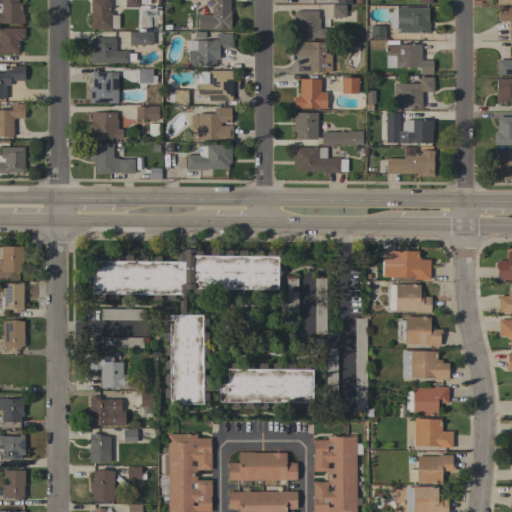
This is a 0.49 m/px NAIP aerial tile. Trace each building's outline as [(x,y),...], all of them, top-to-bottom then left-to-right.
[(0,0),(18,0),(18,2),(22,2),(21,14),(24,14),(23,24),(0,23),(0,0)] [(108,0),(108,11),(110,11),(110,15),(118,15),(118,29),(90,28),(90,0),(108,0)] [(229,0),(229,10),(230,10),(230,14),(229,29),(197,29),(197,14),(211,15),(211,6),(208,6),(208,0),(229,0)] [(331,17),(331,5),(345,5),(345,17),(331,17)] [(510,13),(511,13),(511,37),(508,37),(508,21),(497,21),(497,18),(496,17),(495,13),(497,13),(497,7),(510,7),(510,13)] [(427,8),(427,21),(428,21),(428,32),(398,32),(398,29),(396,29),(396,8),(427,8)] [(292,37),(293,11),(295,11),(295,10),(317,11),(317,17),(319,17),(318,28),(325,28),(325,38),(292,37)] [(383,26),(383,38),(366,38),(366,33),(369,33),(369,26),(383,26)] [(0,28),(24,28),(23,38),(21,38),(21,40),(18,40),(17,53),(0,53),(0,28)] [(152,31),(152,45),(128,44),(128,31),(152,31)] [(209,40),(209,39),(217,39),(217,33),(230,33),(231,39),(232,39),(232,48),(219,48),(219,59),(215,59),(215,65),(197,65),(197,66),(187,66),(187,50),(188,50),(188,40),(209,40)] [(113,63),(89,63),(89,39),(91,39),(91,37),(113,38),(113,39),(114,39),(114,42),(115,42),(115,45),(114,45),(114,51),(128,51),(128,63),(113,63)] [(420,60),(432,60),(431,74),(419,74),(419,67),(399,67),(399,68),(385,68),(385,44),(386,44),(386,40),(397,41),(397,44),(420,44),(420,60)] [(293,41),(330,42),(329,53),(330,53),(330,68),(324,68),(324,72),(308,72),(309,63),(306,63),(307,56),(293,56),(293,41)] [(511,46),(511,75),(496,75),(496,60),(511,60),(511,46)] [(0,72),(3,72),(3,71),(9,71),(9,65),(24,66),(23,80),(9,80),(9,86),(5,85),(4,98),(0,98),(0,72)] [(151,83),(136,82),(137,68),(151,69),(151,83)] [(207,83),(207,70),(231,70),(231,101),(207,101),(207,97),(204,97),(204,95),(196,95),(196,83),(207,83)] [(89,72),(116,72),(116,103),(89,103),(89,87),(89,72)] [(418,77),(432,77),(432,92),(421,92),(421,108),(394,108),(394,100),(390,100),(390,95),(394,95),(393,83),(418,83),(418,77)] [(299,78),(319,79),(319,92),(325,92),(325,109),(315,109),(315,108),(293,108),(293,96),(298,96),(299,78)] [(357,78),(357,86),(356,86),(356,93),(340,93),(340,78),(357,78)] [(511,103),(494,103),(494,92),(495,92),(495,79),(511,79),(511,103)] [(187,105),(173,104),(173,102),(166,102),(166,91),(173,91),(173,89),(188,90),(187,105)] [(374,103),(372,103),(372,110),(367,110),(367,103),(365,103),(365,90),(374,90),(374,103)] [(9,136),(9,137),(6,137),(6,136),(0,136),(0,110),(10,110),(10,103),(23,103),(23,118),(12,118),(12,136),(9,136)] [(147,107),(147,106),(157,106),(157,120),(147,120),(147,119),(134,119),(134,107),(147,107)] [(197,115),(197,113),(213,113),(213,108),(217,108),(217,107),(230,107),(230,122),(219,122),(219,126),(231,126),(231,141),(217,141),(217,140),(199,139),(199,141),(196,141),(196,130),(190,130),(190,115),(197,115)] [(115,118),(116,118),(116,129),(121,129),(121,139),(114,139),(114,138),(89,138),(89,112),(115,112),(115,118)] [(294,139),(294,132),(292,132),(292,112),(316,112),(316,139),(294,139)] [(384,143),(384,112),(398,112),(398,123),(401,123),(404,120),(431,120),(431,143),(395,143),(384,143)] [(511,145),(493,145),(494,131),(496,131),(496,116),(511,116),(511,145)] [(320,132),(346,132),(346,130),(361,131),(361,144),(334,144),(334,145),(320,145),(320,132)] [(119,159),(133,159),(133,173),(119,173),(119,172),(112,172),(112,173),(94,173),(94,161),(90,161),(90,155),(94,155),(94,143),(112,143),(112,157),(119,159)] [(230,163),(228,163),(227,169),(209,169),(209,170),(205,170),(184,170),(184,154),(198,154),(198,146),(205,146),(205,144),(230,144),(230,163)] [(294,165),(292,165),(292,146),(325,147),(325,158),(339,158),(339,159),(346,159),(346,171),(339,171),(339,173),(322,173),(322,171),(294,171),(294,165)] [(0,147),(23,147),(23,172),(0,172),(0,147)] [(385,173),(385,158),(402,158),(402,155),(413,155),(413,153),(419,153),(419,150),(433,150),(433,177),(419,177),(419,173),(385,173)] [(511,177),(492,177),(492,152),(511,152),(511,177)] [(0,246),(22,246),(22,272),(0,272),(0,246)] [(174,250),(182,250),(182,249),(193,249),(193,250),(200,250),(200,254),(277,254),(277,271),(281,271),(281,275),(279,275),(279,291),(183,291),(183,313),(199,313),(199,315),(203,315),(203,386),(219,386),(219,383),(223,383),(224,370),(226,370),(226,367),(314,367),(314,384),(316,384),(316,388),(311,388),(311,404),(218,404),(218,390),(203,389),(203,404),(171,404),(171,400),(166,400),(167,323),(165,323),(165,314),(179,315),(179,296),(91,295),(91,291),(88,291),(89,279),(86,279),(86,274),(89,274),(89,259),(174,259),(174,250)] [(390,257),(386,257),(386,251),(390,251),(391,251),(417,251),(417,257),(419,257),(419,259),(429,259),(429,280),(413,280),(413,277),(390,277),(390,257)] [(511,279),(510,279),(510,280),(495,280),(496,268),(494,268),(494,263),(495,263),(496,260),(506,260),(506,251),(511,251),(511,279)] [(297,306),(286,306),(286,276),(296,276),(297,306)] [(325,277),(325,332),(314,332),(314,277),(325,277)] [(18,309),(18,312),(11,313),(11,309),(1,310),(1,308),(0,308),(0,297),(1,297),(1,285),(0,285),(0,281),(3,281),(3,282),(22,282),(22,309),(18,309)] [(419,292),(422,292),(422,296),(429,296),(429,312),(413,312),(394,311),(394,310),(387,310),(387,284),(395,284),(395,283),(419,284),(419,292)] [(511,312),(497,312),(498,296),(507,296),(507,289),(509,290),(509,284),(511,284),(511,312)] [(100,308),(142,309),(142,320),(100,319),(100,308)] [(362,318),(362,313),(368,313),(368,319),(365,319),(365,408),(371,408),(371,417),(365,417),(365,408),(354,409),(354,318),(362,318)] [(429,326),(432,326),(432,329),(441,329),(441,334),(439,334),(439,345),(424,345),(424,344),(404,344),(404,338),(396,338),(396,320),(404,320),(404,316),(429,317),(429,326)] [(23,346),(19,347),(19,349),(16,350),(12,349),(12,347),(1,346),(1,321),(12,319),(23,321),(23,346)] [(511,348),(508,348),(508,340),(506,340),(506,336),(497,336),(497,319),(511,319),(511,348)] [(100,337),(142,337),(142,348),(100,348),(100,337)] [(336,389),(325,389),(325,348),(336,348),(336,389)] [(436,360),(441,360),(441,363),(447,363),(447,380),(432,379),(432,382),(411,382),(411,378),(400,378),(400,351),(436,351),(436,360)] [(121,387),(99,387),(99,369),(88,369),(88,355),(106,355),(106,362),(121,362),(121,387)] [(447,387),(447,403),(438,403),(438,407),(437,407),(437,415),(412,415),(412,412),(405,412),(405,391),(412,391),(412,387),(432,388),(432,386),(447,387)] [(140,391),(154,391),(154,407),(139,407),(140,391)] [(105,425),(105,426),(88,425),(89,396),(99,396),(99,400),(105,400),(105,399),(120,399),(120,410),(124,410),(124,425),(105,425)] [(0,410),(0,398),(22,398),(22,416),(20,416),(20,422),(18,422),(2,422),(2,423),(1,423),(1,410),(0,410)] [(413,419),(440,419),(440,431),(451,431),(451,448),(436,448),(436,446),(413,446),(413,419)] [(122,442),(122,429),(135,428),(135,442),(122,442)] [(88,462),(88,445),(89,445),(89,434),(99,434),(99,437),(109,437),(109,462),(88,462)] [(167,511),(167,500),(161,500),(162,497),(167,497),(167,474),(163,474),(163,454),(167,454),(167,434),(196,434),(196,438),(210,438),(210,470),(196,470),(196,480),(210,480),(210,511),(167,511)] [(20,454),(20,460),(1,460),(1,449),(0,449),(0,435),(2,435),(2,436),(18,436),(18,435),(23,435),(23,454),(20,454)] [(312,511),(312,482),(326,482),(326,471),(312,472),(312,454),(313,454),(313,444),(312,444),(312,440),(326,439),(326,435),(355,435),(355,511),(312,511)] [(227,480),(227,463),(230,463),(230,462),(235,462),(235,463),(237,463),(237,452),(254,452),(285,452),(285,462),(291,462),(291,463),(296,463),(296,480),(227,480)] [(437,455),(451,455),(451,465),(453,465),(453,471),(443,471),(443,474),(441,474),(440,483),(415,483),(416,482),(407,482),(407,469),(415,469),(416,456),(436,456),(437,455)] [(126,480),(126,466),(139,466),(139,472),(145,472),(145,479),(140,479),(140,480),(126,480)] [(23,470),(23,484),(22,484),(22,497),(20,497),(20,500),(12,500),(12,497),(3,497),(2,470),(23,470)] [(91,500),(91,494),(89,494),(89,482),(92,482),(92,470),(113,471),(113,500),(91,500)] [(436,495),(440,495),(440,499),(447,499),(447,511),(405,511),(405,487),(436,487),(436,495)] [(296,509),(285,509),(285,511),(238,511),(238,509),(235,509),(235,510),(231,510),(231,509),(227,509),(227,491),(296,491),(296,509)]
